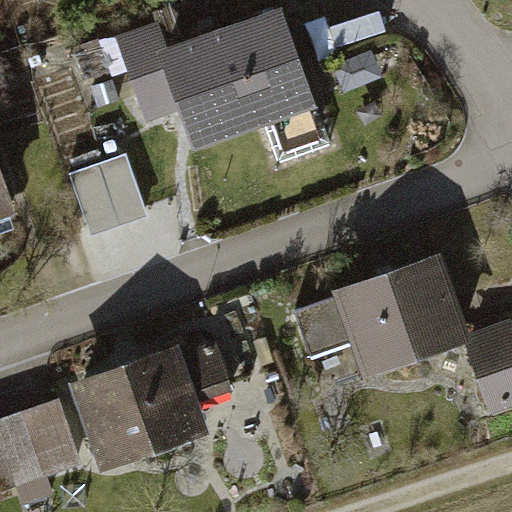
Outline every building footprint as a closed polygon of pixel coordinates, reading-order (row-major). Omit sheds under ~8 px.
[(318,102),(284,2),(161,43),(196,143),(318,102)] [(80,160),(97,223),(156,207),(139,144),(80,160)] [(0,174),(0,225),(16,219),(0,174)] [(442,257),(334,292),(364,384),(471,348),(466,331),(442,257)] [(511,316),(466,331),(471,348),(491,411),(511,403),(511,316)] [(175,342),(76,376),(108,466),(206,432),(175,342)] [(61,402),(0,423),(0,495),(83,466),(61,402)]
